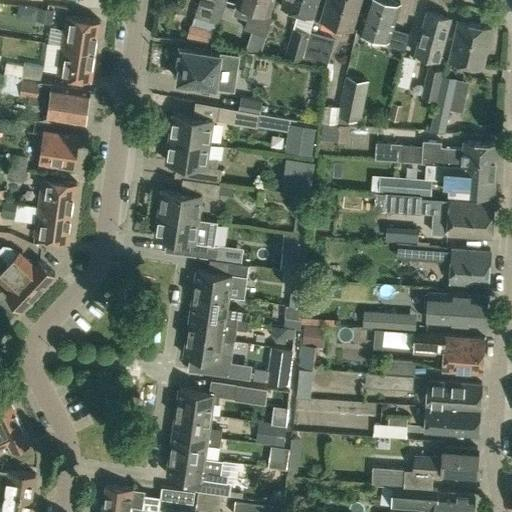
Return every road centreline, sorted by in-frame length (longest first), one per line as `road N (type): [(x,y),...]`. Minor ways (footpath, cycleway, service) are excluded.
road 1 (residential): [(33,355),(43,327),(102,259),(140,0)]
road 2 (residential): [(495,511),(505,330)]
road 3 (residential): [(62,511),(65,437),(33,355)]
road 4 (residential): [(505,330),(511,199)]
